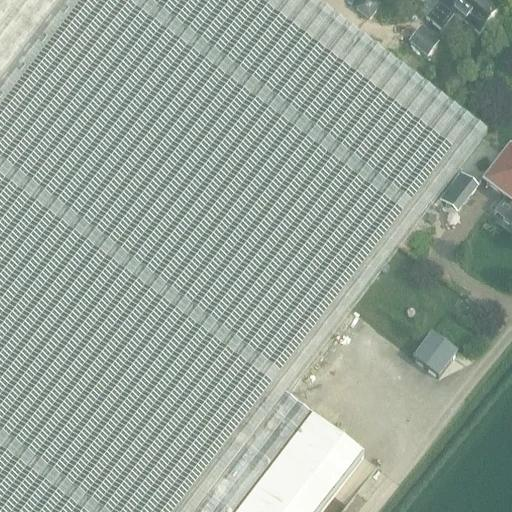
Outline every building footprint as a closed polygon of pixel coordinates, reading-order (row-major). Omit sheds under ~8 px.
[(0,0),(0,511),(327,511),(369,457),(290,397),(490,133),(314,0),(0,0)] [(362,0),(354,10),(369,21),(380,7),(371,0),(362,0)] [(441,0),(425,20),(441,33),(454,16),(478,36),(499,11),(484,0),(441,0)] [(419,29),(408,44),(427,58),(438,44),(419,29)] [(511,155),(489,185),(511,203),(511,155)] [(460,176),(440,203),(456,215),(476,189),(460,176)] [(431,336),(412,361),(437,381),(457,355),(431,336)]
